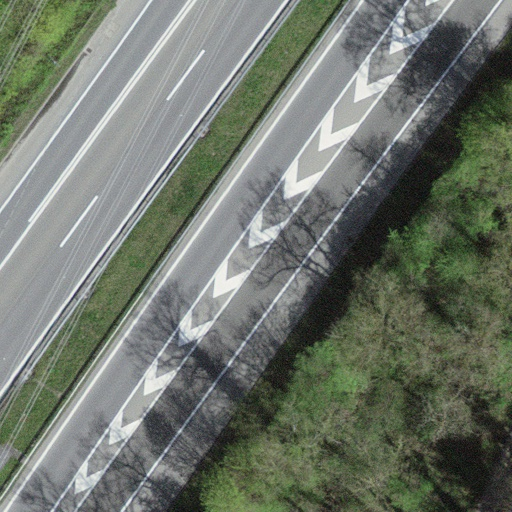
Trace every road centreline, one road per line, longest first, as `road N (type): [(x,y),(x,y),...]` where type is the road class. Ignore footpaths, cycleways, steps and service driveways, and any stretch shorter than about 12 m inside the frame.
road 1 (motorway): [(100,511),(486,0)]
road 2 (motorway): [(28,511),(390,0)]
road 3 (motorway): [(245,0),(58,247)]
road 4 (motorway): [(171,0),(66,143),(58,247)]
